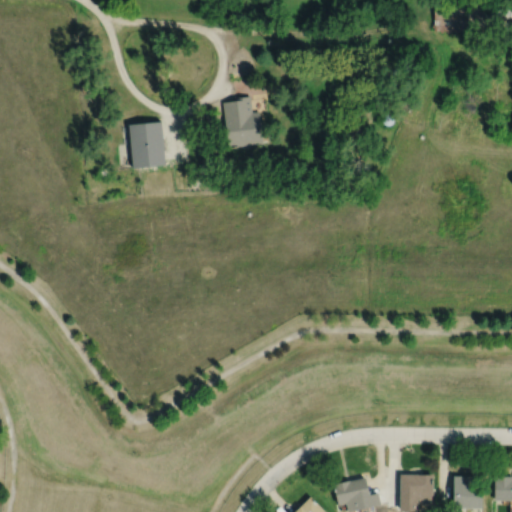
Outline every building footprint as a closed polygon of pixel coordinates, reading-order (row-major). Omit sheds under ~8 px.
[(511,0),(433,0),(433,31),(511,31),(511,0)] [(222,102),(228,148),(262,144),(258,111),(251,112),(249,96),(234,98),(235,100),(222,102)] [(344,120),(339,140),(356,144),(366,107),(356,104),(351,122),(344,120)] [(383,115),(382,117),(382,118),(381,120),(382,121),(382,123),(383,124),(385,125),(386,125),(388,125),(390,125),(391,124),(392,123),(393,122),(393,120),(393,119),(393,117),(392,116),(391,115),(389,114),(388,114),(386,114),(384,114),(383,115)] [(128,124),(132,168),(165,165),(161,121),(128,124)] [(86,134),(87,151),(97,151),(96,134),(86,134)] [(16,151),(29,158),(32,153),(18,146),(16,151)] [(101,169),(100,170),(99,172),(99,174),(100,175),(101,177),(102,178),(104,178),(106,178),(108,177),(109,176),(109,174),(109,172),(109,170),(108,169),(106,168),(104,168),(103,168),(101,169)] [(100,264),(101,270),(115,267),(114,261),(100,264)] [(399,472),(398,509),(416,510),(417,504),(430,504),(430,494),(432,494),(432,473),(399,472)] [(452,474),(452,506),(481,507),(481,494),(473,493),(474,474),(452,474)] [(332,483),(336,503),(344,502),(347,511),(380,503),(377,491),(368,493),(364,475),(332,483)] [(511,475),(494,475),(494,499),(511,499),(511,475)] [(291,511),(321,511),(323,510),(309,495),(299,505),(299,504),(291,511)]
